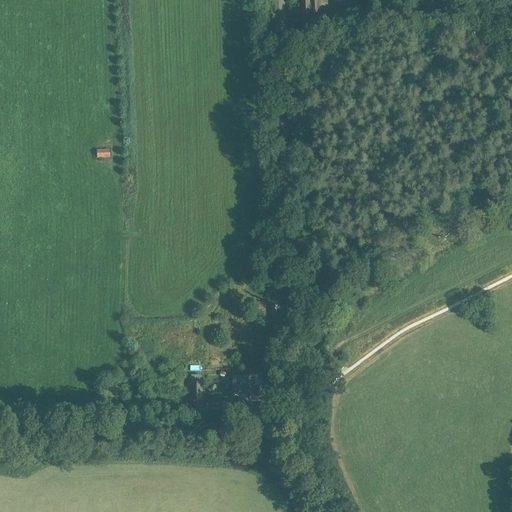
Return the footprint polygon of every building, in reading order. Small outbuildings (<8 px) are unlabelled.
[(302,0),(303,14),(324,13),(324,12),(322,12),(322,5),(327,5),(327,3),(328,3),(328,0),(302,0)] [(344,27),(333,29),(334,37),(345,35),(344,27)] [(97,157),(111,157),(111,148),(97,149),(97,157)] [(253,398),(253,397),(259,396),(259,385),(261,385),(261,380),(242,380),(242,397),(248,397),(249,398),(253,398)] [(192,410),(203,410),(203,398),(203,383),(192,383),(192,398),(192,410)]
